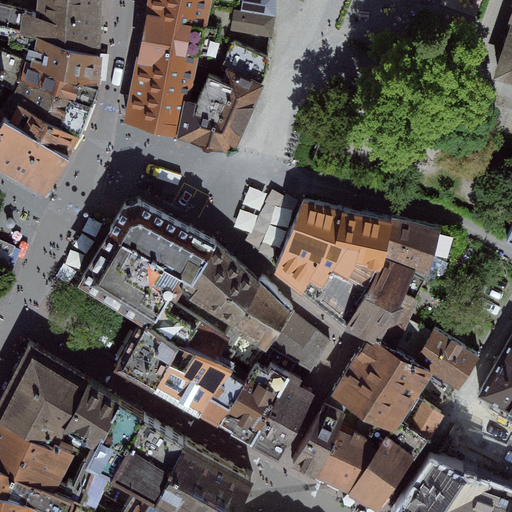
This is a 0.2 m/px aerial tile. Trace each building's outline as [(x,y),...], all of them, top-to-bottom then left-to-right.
[(101,33),(103,0),(44,0),(43,14),(0,4),(0,23),(101,49),(101,33)] [(151,0),(129,118),(184,133),(191,97),(200,50),(212,53),(217,28),(205,26),(210,0),(151,0)] [(247,0),(246,7),(281,10),(281,0),(247,0)] [(263,13),(234,9),(231,27),(261,31),(263,13)] [(97,80),(101,49),(0,23),(0,38),(37,48),(37,60),(97,80)] [(511,35),(501,71),(511,74),(511,35)] [(214,140),(233,145),(267,70),(269,54),(236,39),(224,66),(231,69),(227,79),(211,71),(198,98),(191,97),(184,133),(214,140)] [(25,74),(31,58),(0,46),(0,79),(6,83),(16,89),(25,74)] [(25,74),(35,78),(92,101),(97,80),(37,60),(31,58),(25,74)] [(80,131),(92,101),(35,78),(25,74),(16,89),(13,93),(32,104),(80,131)] [(6,108),(0,117),(0,156),(47,185),(70,145),(22,118),(32,104),(13,93),(4,107),(6,108)] [(80,131),(32,104),(22,118),(70,145),(80,131)] [(194,273),(216,239),(216,238),(190,224),(190,225),(140,198),(128,201),(111,226),(113,227),(184,265),(182,267),(187,269),(194,273)] [(306,201),(283,252),(276,267),(348,320),(379,257),(393,215),(306,201)] [(421,220),(393,215),(379,257),(412,268),(415,264),(444,277),(459,235),(421,220)] [(145,314),(153,318),(167,293),(172,285),(176,288),(181,281),(178,274),(182,267),(184,265),(113,227),(83,275),(145,314)] [(245,303),(260,280),(216,239),(194,273),(245,303)] [(10,246),(0,241),(0,264),(2,265),(10,246)] [(412,268),(379,257),(348,320),(370,332),(412,356),(428,329),(422,325),(409,346),(394,337),(405,310),(393,305),(408,275),(426,284),(430,277),(412,268)] [(194,273),(187,269),(186,286),(235,317),(245,303),(194,273)] [(267,341),(290,306),(260,280),(245,303),(235,317),(225,332),(223,336),(232,342),(241,327),(249,331),(246,337),(267,349),(270,344),(267,341)] [(153,318),(185,335),(229,357),(237,345),(232,342),(223,336),(225,332),(167,293),(153,318)] [(298,313),(290,306),(267,341),(270,344),(278,350),(290,325),(298,313)] [(331,340),(302,309),(298,313),(290,325),(278,350),(296,362),(299,358),(314,367),(331,340)] [(156,381),(185,335),(153,318),(145,314),(119,360),(156,381)] [(479,354),(431,325),(428,329),(412,356),(432,365),(431,368),(458,385),(479,354)] [(241,327),(232,342),(237,345),(229,357),(232,360),(250,373),(267,349),(246,337),(249,331),(241,327)] [(412,356),(370,332),(334,389),(368,409),(387,377),(413,393),(415,393),(422,382),(431,368),(432,365),(412,356)] [(229,357),(185,335),(156,381),(201,407),(229,364),(232,360),(229,357)] [(511,338),(480,392),(509,407),(511,401),(511,338)] [(39,347),(30,340),(0,403),(0,412),(37,434),(74,368),(39,347)] [(220,418),(253,436),(286,377),(296,362),(278,350),(270,344),(267,349),(250,373),(247,377),(220,418)] [(314,367),(299,358),(296,362),(286,377),(304,386),(314,367)] [(220,418),(247,377),(229,364),(201,407),(220,418)] [(96,439),(119,398),(74,368),(37,434),(52,442),(54,438),(57,439),(66,424),(96,439)] [(286,377),(253,436),(281,451),(313,392),(304,386),(286,377)] [(400,413),(413,393),(387,377),(368,409),(380,416),(365,445),(357,441),(362,433),(344,423),(340,430),(337,429),(316,470),(351,487),(400,413)] [(449,400),(422,382),(415,393),(425,401),(441,412),(449,400)] [(109,470),(144,413),(119,398),(96,439),(92,446),(88,454),(85,459),(95,464),(109,470)] [(346,410),(325,400),(295,459),(316,470),(337,429),(346,410)] [(441,412),(425,401),(411,423),(425,435),(441,412)] [(459,435),(511,461),(511,427),(472,408),(459,435)] [(52,442),(37,434),(0,412),(0,462),(50,484),(72,447),(88,454),(92,446),(70,438),(63,442),(57,439),(54,438),(52,442)] [(137,511),(143,511),(183,437),(144,413),(109,470),(139,485),(126,506),(137,511)] [(351,487),(378,501),(425,435),(411,423),(400,413),(351,487)] [(227,511),(246,475),(183,437),(143,511),(227,511)] [(438,458),(402,511),(511,511),(511,493),(489,484),(491,480),(438,458)] [(95,464),(85,459),(75,482),(69,479),(63,489),(80,497),(95,464)] [(63,489),(50,484),(0,462),(0,489),(67,511),(73,511),(80,497),(63,489)] [(91,511),(109,470),(95,464),(80,497),(73,511),(91,511)] [(67,511),(0,489),(0,511),(67,511)]
